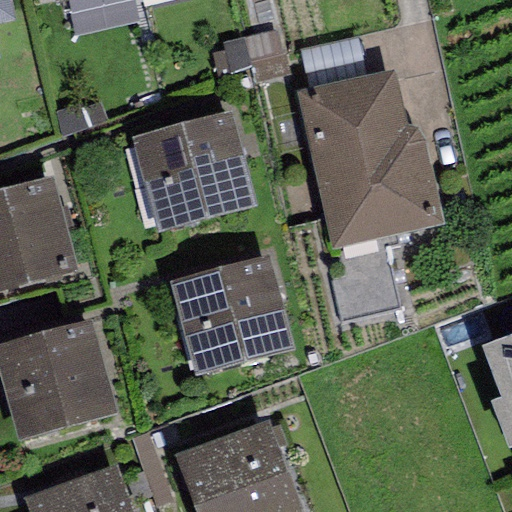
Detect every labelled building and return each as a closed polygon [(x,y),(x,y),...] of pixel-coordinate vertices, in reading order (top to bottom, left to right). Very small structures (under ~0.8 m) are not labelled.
[(9,0),(0,0),(0,31),(16,27),(9,0)] [(52,0),(56,16),(129,0),(52,0)] [(395,76),(297,97),(331,255),(439,230),(423,144),(420,138),(414,135),(407,133),(395,76)] [(231,117),(132,143),(157,239),(256,214),(231,117)] [(51,183),(0,197),(0,299),(78,277),(51,183)] [(269,263),(168,291),(195,385),(296,357),(269,263)] [(91,326),(0,351),(0,384),(17,447),(117,420),(91,326)] [(511,344),(481,356),(511,438),(511,344)] [(297,511),(267,428),(174,463),(192,511),(297,511)] [(130,511),(116,473),(22,508),(23,511),(130,511)]
